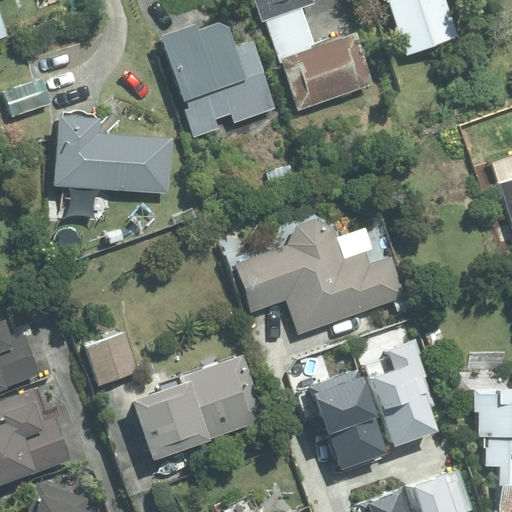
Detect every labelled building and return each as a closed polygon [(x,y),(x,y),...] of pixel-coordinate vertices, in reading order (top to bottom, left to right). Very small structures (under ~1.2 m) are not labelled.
[(303,24),(296,6),(309,1),(309,0),(251,0),(258,20),(263,18),(269,36),(303,24)] [(380,0),(400,53),(451,35),(438,0),(380,0)] [(151,33),(187,135),(214,126),(210,116),(224,111),(228,121),(267,107),(243,38),(223,45),(214,18),(185,29),(183,22),(151,33)] [(310,42),(303,24),(269,36),(276,55),(273,56),(292,108),(367,82),(348,29),(310,42)] [(0,96),(7,118),(33,110),(24,84),(0,91),(0,96)] [(43,185),(162,193),(165,137),(88,131),(90,117),(48,114),(43,185)] [(511,234),(511,149),(484,160),(492,181),(511,234)] [(261,172),(267,187),(286,180),(281,165),(261,172)] [(339,258),(328,227),(308,218),(289,225),(280,244),(227,263),(245,312),(279,300),(292,335),(400,296),(385,256),(365,264),(360,250),(339,258)] [(0,313),(0,387),(32,375),(17,333),(8,336),(0,313)] [(79,344),(93,384),(133,370),(119,330),(79,344)] [(420,343),(433,355),(443,345),(430,333),(420,343)] [(397,362),(391,344),(375,349),(382,368),(397,362)] [(259,419),(237,354),(173,376),(175,380),(120,399),(140,458),(195,440),(195,441),(259,419)] [(27,386),(0,396),(0,478),(23,470),(24,473),(63,458),(47,415),(39,418),(27,386)] [(327,404),(320,386),(307,391),(314,409),(327,404)] [(361,417),(385,408),(377,387),(353,397),(361,417)] [(511,511),(511,397),(502,387),(469,388),(469,411),(472,411),(472,435),(477,435),(478,446),(479,446),(480,465),(492,465),(492,511),(511,511)] [(404,511),(403,508),(418,503),(407,472),(361,488),(354,468),(380,459),(365,418),(309,438),(335,511),(404,511)] [(83,498),(32,482),(22,511),(17,511),(12,510),(11,511),(86,511),(80,510),(83,498)]
